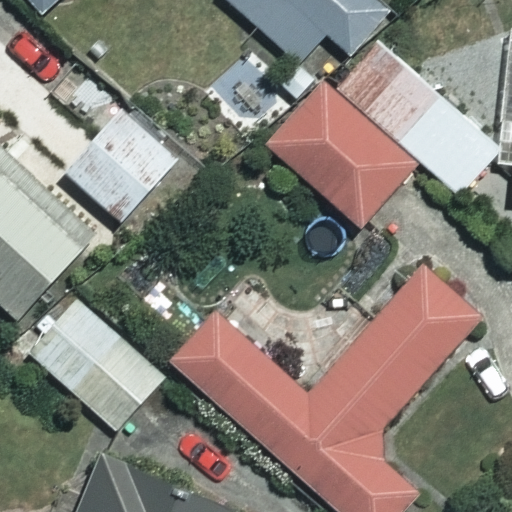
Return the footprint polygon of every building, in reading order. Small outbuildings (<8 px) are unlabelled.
[(389,0),(226,0),(269,38),(247,63),(277,90),(327,33),(348,51),(391,2),(389,0)] [(496,147),(372,31),(270,142),(355,221),(417,155),(456,190),(496,147)] [(173,151),(115,107),(65,173),(123,216),(173,151)] [(92,228),(0,147),(0,297),(17,313),(92,228)] [(476,308),(414,257),(305,390),(211,313),(170,363),(351,511),(397,511),(423,480),(370,436),(476,308)] [(162,372),(71,297),(26,350),(117,426),(162,372)] [(226,511),(112,451),(79,511),(226,511)]
